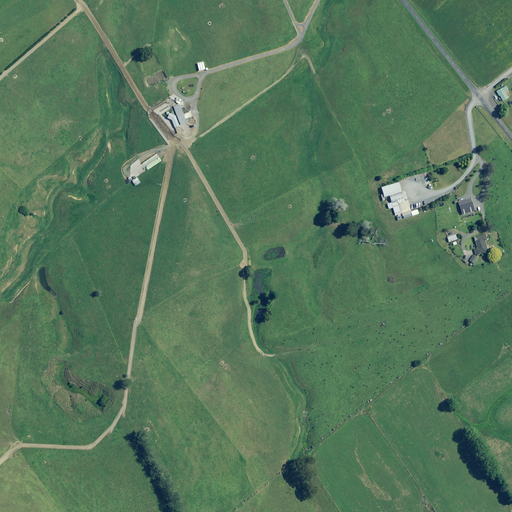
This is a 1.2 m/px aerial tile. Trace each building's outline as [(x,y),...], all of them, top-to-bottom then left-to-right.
[(508,90),(506,86),(496,91),(499,96),(500,96),(502,101),(508,98),(505,91),(508,90)] [(186,122),(179,105),(173,107),(180,125),(186,122)] [(176,116),(170,113),(167,118),(172,120),(175,128),(179,126),(176,116)] [(140,183),(137,178),(132,181),(135,186),(140,183)] [(387,204),(389,209),(393,208),(395,215),(401,213),(398,204),(404,202),(401,191),(399,182),(381,187),(384,197),(387,196),(389,203),(387,204)] [(471,198),(462,201),(458,202),(462,215),(475,211),(471,198)] [(487,240),(486,234),(474,237),(477,248),(475,248),(477,255),(488,252),(485,241),(487,240)]
